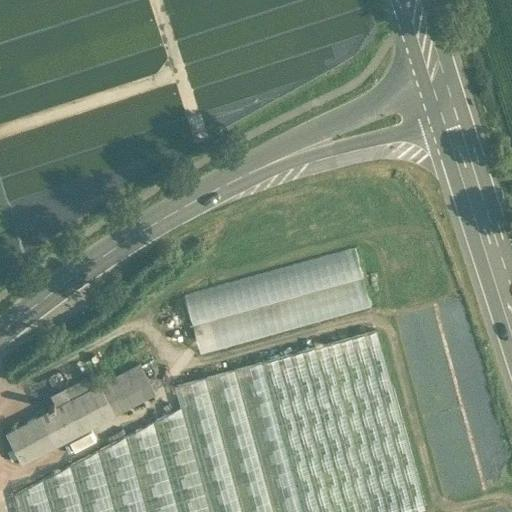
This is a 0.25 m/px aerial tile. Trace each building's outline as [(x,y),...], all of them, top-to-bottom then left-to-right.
[(354,248),(184,295),(200,354),(370,306),(354,248)] [(376,330),(264,361),(305,511),(404,511),(425,506),(376,330)] [(305,511),(264,361),(174,386),(180,407),(209,511),(305,511)] [(139,362),(99,383),(115,414),(155,393),(139,362)] [(99,383),(76,395),(93,426),(115,414),(99,383)] [(76,395),(56,406),(54,402),(48,406),(50,409),(5,432),(21,463),(93,426),(76,395)] [(209,511),(180,407),(14,493),(19,511),(209,511)]
